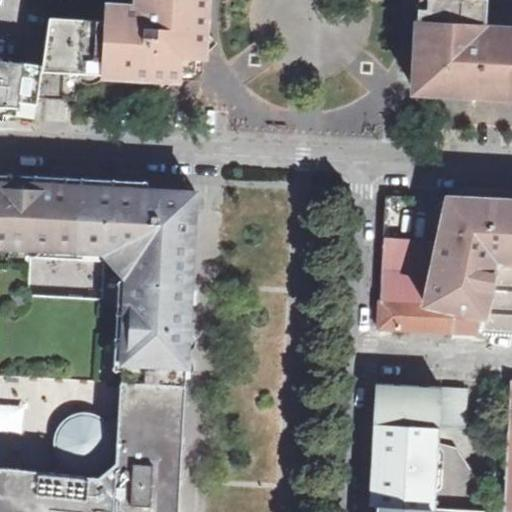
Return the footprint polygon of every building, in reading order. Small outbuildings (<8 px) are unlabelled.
[(53,0),(47,41),(39,99),(77,101),(78,96),(79,91),(84,85),(90,79),(98,75),(108,74),(178,77),(180,77),(181,58),(182,56),(188,56),(202,43),(203,43),(205,0),(53,0)] [(420,0),(417,53),(416,53),(414,88),(417,88),(417,92),(442,93),(511,96),(511,30),(491,30),(491,28),(489,27),(487,30),(483,25),(485,23),(486,0),(420,0)] [(0,113),(17,115),(19,101),(30,102),(38,104),(39,99),(47,41),(29,39),(26,68),(0,64),(0,113)] [(180,77),(178,77),(179,79),(186,79),(201,80),(203,43),(202,43),(188,56),(182,56),(181,58),(180,77)] [(179,511),(187,361),(191,283),(185,282),(189,192),(147,190),(148,183),(146,182),(83,178),(81,180),(81,186),(75,186),(68,186),(68,179),(67,177),(36,176),(34,177),(34,178),(35,179),(35,184),(27,183),(12,183),(12,178),(13,178),(13,176),(12,174),(0,173),(0,373),(121,380),(119,422),(109,422),(105,417),(100,414),(93,410),(86,409),(78,410),(71,413),(64,418),(60,423),(58,429),(56,435),(56,442),(57,448),(60,454),(64,459),(63,471),(0,464),(0,511),(179,511)] [(511,201),(450,199),(436,261),(426,303),(485,318),(497,267),(502,262),(511,262),(511,201)] [(379,328),(511,335),(511,262),(502,262),(497,267),(485,318),(426,303),(436,261),(424,258),(410,256),(404,256),(404,245),(383,244),(379,328)] [(376,383),(374,423),(439,427),(441,388),(441,387),(376,383)] [(468,388),(441,388),(439,427),(466,428),(468,388)] [(370,505),(436,508),(439,427),(374,423),(370,505)]
